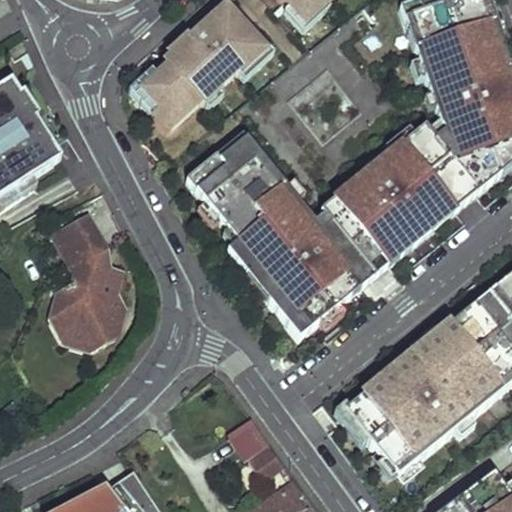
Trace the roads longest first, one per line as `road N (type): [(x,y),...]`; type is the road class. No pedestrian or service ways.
road 1 (residential): [(177,340),(180,311),(167,265),(104,150),(80,71)]
road 2 (residential): [(345,511),(229,357),(177,340)]
road 3 (residential): [(0,484),(59,455),(134,401),(177,340)]
